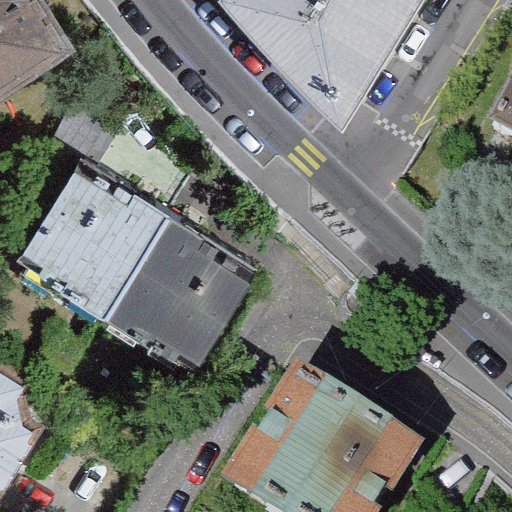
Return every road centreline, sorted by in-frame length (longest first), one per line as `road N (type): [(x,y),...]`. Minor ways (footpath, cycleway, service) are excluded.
road 1 (residential): [(511,461),(290,319),(169,511)]
road 2 (residential): [(350,202),(208,61),(159,0)]
road 3 (residential): [(478,0),(350,202)]
road 4 (residential): [(511,353),(350,202)]
